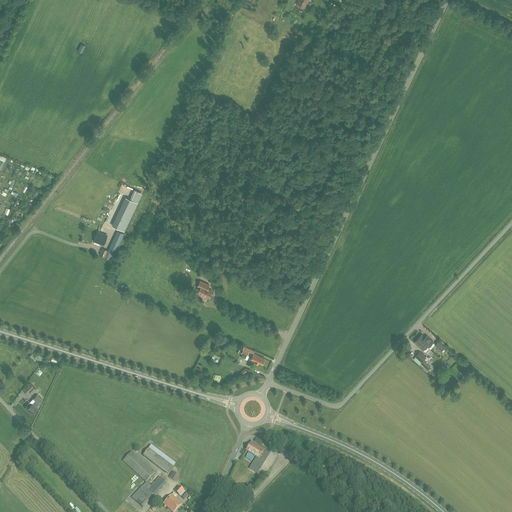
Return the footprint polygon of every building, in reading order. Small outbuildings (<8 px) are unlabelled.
[(124,231),(137,203),(126,198),(112,226),(124,231)] [(103,245),(107,235),(97,231),(94,241),(103,245)] [(111,245),(108,251),(102,249),(99,255),(102,256),(112,260),(114,254),(115,254),(124,234),(117,231),(111,245)] [(212,274),(215,267),(203,262),(200,268),(209,272),(209,273),(212,274)] [(209,285),(200,281),(197,287),(200,288),(198,293),(208,298),(210,296),(211,294),(211,293),(212,291),(207,289),(209,285)] [(425,338),(422,335),(415,342),(423,350),(425,352),(429,348),(428,347),(433,342),(427,336),(425,338)] [(439,341),(435,345),(442,351),(445,347),(439,341)] [(244,346),(241,354),(246,356),(247,354),(251,356),(250,359),(254,361),(254,362),(258,364),(258,363),(262,364),(265,359),(257,355),(253,353),(254,351),(244,346)] [(415,356),(422,362),(424,359),(427,362),(429,359),(426,356),(425,357),(420,351),(415,356)] [(431,368),(423,361),(421,364),(429,370),(431,368)] [(29,382),(27,385),(22,390),(27,395),(30,392),(32,395),(37,390),(29,382)] [(36,407),(43,400),(37,395),(33,399),(35,401),(31,405),(29,403),(24,408),(27,410),(28,410),(32,414),(37,409),(36,407)] [(258,473),(271,452),(257,444),(257,445),(251,441),(246,451),(257,457),(250,469),(258,473)] [(143,456),(152,463),(167,475),(173,467),(158,456),(148,449),(143,456)] [(146,482),(155,473),(131,451),(123,461),(146,482)] [(174,481),(178,475),(172,471),(168,477),(174,481)] [(160,477),(151,486),(147,490),(154,496),(166,483),(160,477)] [(147,490),(143,486),(142,486),(131,498),(143,508),(154,497),(154,496),(147,490)] [(184,491),(178,486),(174,491),(179,496),(179,495),(183,491),(184,491)] [(183,491),(179,495),(184,500),(188,495),(184,491),(183,491)] [(172,511),(174,511),(181,504),(171,495),(164,504),(172,511)]
